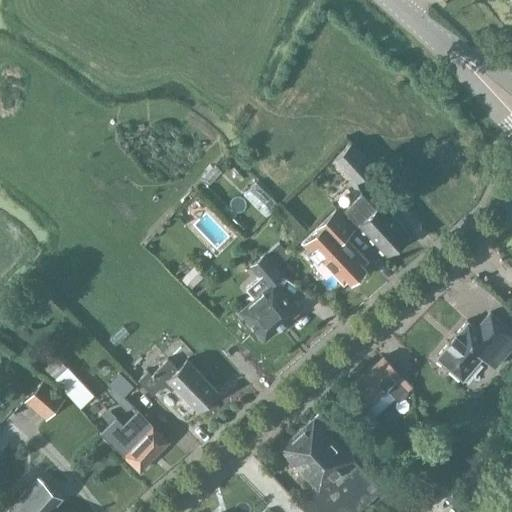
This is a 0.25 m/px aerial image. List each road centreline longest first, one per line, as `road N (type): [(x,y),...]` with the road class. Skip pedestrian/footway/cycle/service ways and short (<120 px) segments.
road 1 (tertiary): [(169,511),(511,211)]
road 2 (tertiary): [(511,103),(391,0)]
